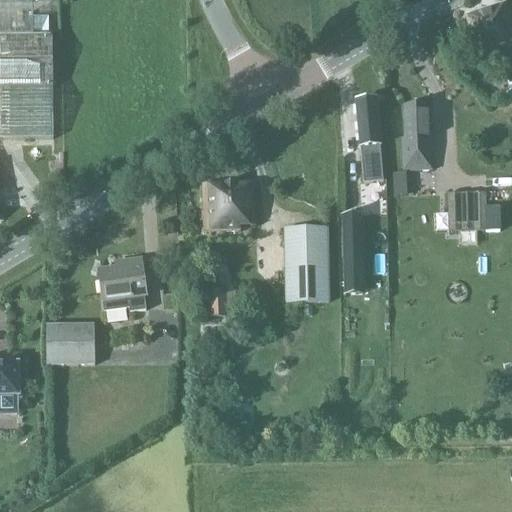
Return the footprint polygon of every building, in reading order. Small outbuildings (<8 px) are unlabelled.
[(0,0),(0,141),(54,141),(53,37),(34,37),(34,0),(0,0)] [(511,24),(506,4),(466,17),(479,56),(498,50),(506,73),(507,72),(511,86),(511,24)] [(357,104),(363,172),(364,184),(385,183),(377,101),(357,104)] [(404,172),(433,171),(432,139),(429,139),(428,108),(405,109),(406,140),(403,140),(404,172)] [(254,184),(204,185),(205,234),(241,233),(241,229),(255,228),(254,184)] [(445,236),(486,234),(485,195),(445,196),(445,236)] [(354,276),(363,276),(362,216),(353,216),(344,217),(345,276),(354,276)] [(287,305),(329,304),(327,230),(285,231),(287,305)] [(145,299),(147,298),(142,261),(124,263),(124,269),(99,272),(104,314),(130,310),(131,314),(147,312),(145,299)] [(231,317),(230,293),(211,294),(212,318),(231,317)] [(48,368),(96,367),(95,327),(47,327),(48,368)] [(20,364),(0,364),(0,397),(20,398),(20,364)]
